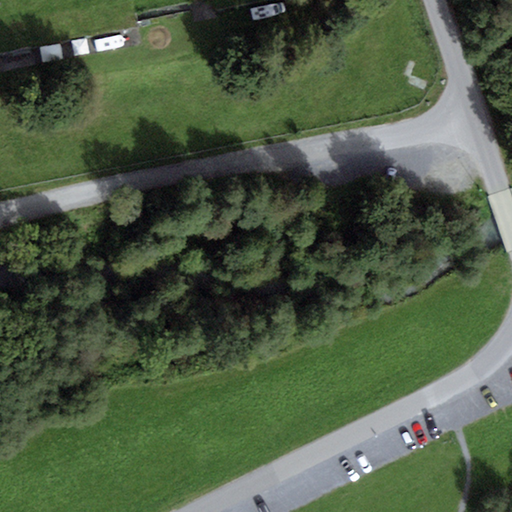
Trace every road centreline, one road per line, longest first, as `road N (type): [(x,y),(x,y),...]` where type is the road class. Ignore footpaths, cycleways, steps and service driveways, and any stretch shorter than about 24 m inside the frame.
road 1 (residential): [(479,122),(202,166),(0,215)]
road 2 (residential): [(203,511),(480,377),(511,348)]
road 3 (residential): [(479,122),(437,0)]
